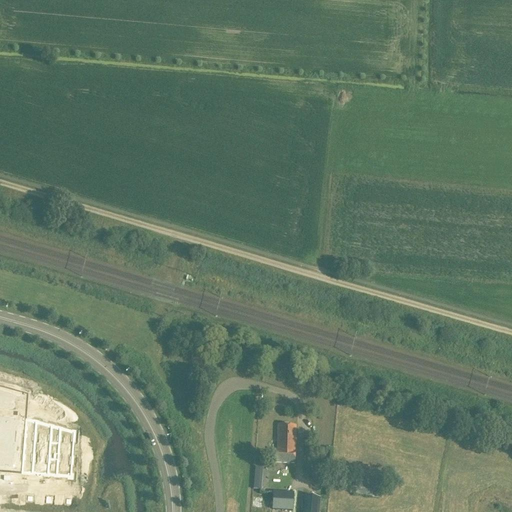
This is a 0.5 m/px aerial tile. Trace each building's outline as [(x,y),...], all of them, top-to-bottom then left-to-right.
[(0,472),(22,474),(22,472),(31,473),(31,474),(71,478),(75,432),(26,419),(28,393),(0,385),(0,472)] [(272,451),(272,464),(294,465),(295,427),(277,426),(276,451),(272,451)] [(250,466),(250,485),(258,484),(258,466),(250,466)] [(269,490),(268,509),(292,511),(293,492),(269,490)] [(302,498),(300,511),(317,511),(318,499),(302,498)]
